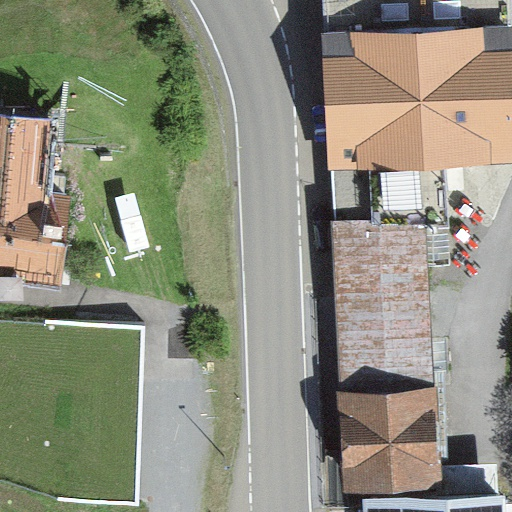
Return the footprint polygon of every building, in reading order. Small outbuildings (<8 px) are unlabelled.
[(511,0),(323,0),(333,220),(424,215),(449,213),(445,156),(511,150),(511,0)] [(37,136),(0,131),(0,282),(52,290),(64,201),(29,196),(37,136)] [(333,220),(348,475),(441,470),(424,215),(333,220)] [(149,351),(94,348),(86,496),(141,499),(149,351)] [(502,511),(501,485),(382,493),(383,511),(502,511)]
